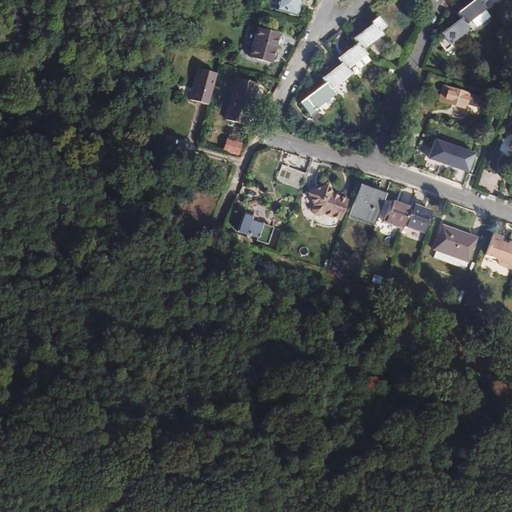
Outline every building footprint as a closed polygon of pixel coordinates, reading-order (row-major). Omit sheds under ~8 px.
[(298,15),(301,0),(280,0),(278,10),(298,15)] [(474,0),(457,13),(461,19),(440,34),(443,38),(438,42),(444,52),(450,47),(449,45),(469,30),(465,25),(485,10),(480,5),(486,0),(474,0)] [(385,26),(378,18),(371,24),(372,25),(353,39),(358,44),(337,58),(341,64),(321,79),(325,83),(299,104),(309,117),(316,112),(315,110),(334,95),(330,90),(350,75),(346,70),(366,55),(362,50),(382,35),(379,31),(385,26)] [(259,29),(252,57),(274,63),(281,35),(259,29)] [(210,106),(217,74),(197,69),(189,100),(210,106)] [(237,78),(226,121),(241,124),(245,112),(251,114),(258,83),(237,78)] [(481,98),(441,86),(437,101),(464,109),(466,104),(478,108),(481,98)] [(238,155),(241,145),(228,141),(225,152),(238,155)] [(474,155),(434,141),(427,161),(468,174),(474,155)] [(275,180),(300,189),(306,174),(282,165),(275,180)] [(332,195),(328,185),(309,193),(313,205),(312,209),(314,214),(319,215),(324,214),(341,220),(348,201),(332,195)] [(374,226),(385,196),(359,186),(348,217),(374,226)] [(382,222),(403,229),(404,226),(410,209),(390,201),(382,222)] [(431,212),(411,205),(410,209),(404,226),(424,233),(431,212)] [(252,218),(242,214),(237,231),(258,237),(257,241),(267,244),(272,228),(251,221),(252,218)] [(432,258),(448,264),(450,257),(467,263),(476,238),(442,226),(433,250),(435,251),(432,258)] [(511,269),(511,268),(511,244),(508,242),(507,245),(501,242),(502,238),(492,234),(484,256),(496,260),(498,264),(511,269)] [(450,257),(448,264),(463,269),(465,269),(467,263),(450,257)] [(380,286),(383,278),(374,275),(371,283),(380,286)]
